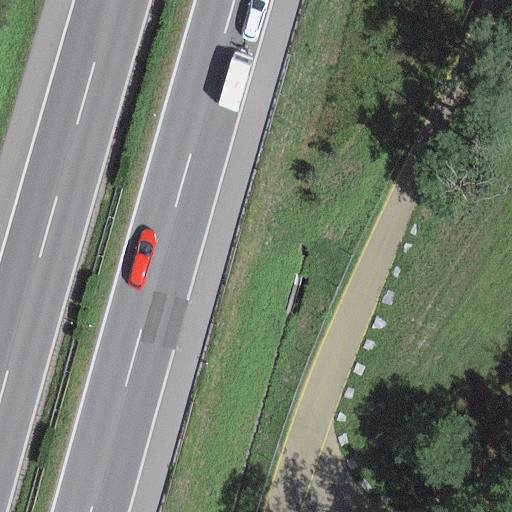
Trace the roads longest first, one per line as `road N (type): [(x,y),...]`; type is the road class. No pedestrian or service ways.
road 1 (motorway): [(97,511),(241,0)]
road 2 (motorway): [(117,0),(0,406)]
